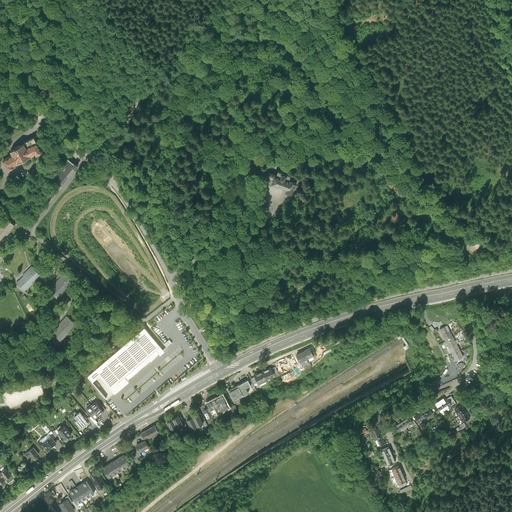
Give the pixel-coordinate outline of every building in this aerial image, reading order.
[(33,138),(24,142),(27,148),(36,144),(33,138)] [(36,144),(27,148),(24,142),(10,150),(13,155),(3,160),(8,169),(18,164),(19,164),(41,152),(36,144)] [(75,164),(68,159),(53,177),(63,185),(75,170),(78,166),(75,164)] [(256,161),(255,167),(261,168),(273,172),(275,166),(263,161),(256,161)] [(280,174),(274,173),(271,182),(293,189),(295,185),(300,186),(301,181),(296,179),(297,175),(281,170),(280,174)] [(15,225),(4,217),(0,221),(0,240),(7,231),(9,232),(15,225)] [(40,274),(31,265),(22,274),(23,275),(16,282),(25,290),(33,282),(32,281),(40,274)] [(72,281),(64,273),(48,289),(58,298),(66,290),(65,289),(72,281)] [(75,323),(66,315),(51,331),(61,340),(69,332),(68,331),(75,323)] [(453,335),(446,322),(438,326),(445,339),(453,335)] [(111,388),(115,393),(129,381),(128,379),(159,353),(160,355),(164,351),(162,348),(161,346),(144,327),(88,375),(93,381),(100,375),(111,388)] [(456,342),(453,335),(445,339),(448,346),(456,342)] [(459,349),(456,342),(448,346),(452,353),(459,349)] [(313,347),(307,350),(311,357),(316,355),(317,354),(315,350),(313,347)] [(463,356),(459,349),(452,353),(455,359),(463,356)] [(307,350),(301,353),(303,356),(302,357),(303,360),(304,361),(311,357),(307,350)] [(307,367),(304,361),(303,360),(298,362),(301,370),(307,367)] [(274,366),(266,370),(270,380),(278,376),(277,373),(274,367),(274,366)] [(266,370),(257,374),(258,376),(261,382),(261,384),(270,380),(266,370)] [(251,378),(241,384),(246,395),(251,392),(249,387),(254,384),(251,380),(251,378)] [(241,384),(236,386),(241,397),(246,395),(241,384)] [(237,399),(241,397),(236,386),(231,388),(237,399)] [(232,405),(225,393),(209,401),(211,406),(215,412),(220,409),(221,411),(232,405)] [(450,396),(443,401),(447,408),(454,403),(450,396)] [(96,401),(91,404),(99,415),(104,412),(100,407),(96,401)] [(440,412),(447,408),(443,401),(436,405),(440,412)] [(461,415),(468,410),(464,403),(457,408),(461,415)] [(91,404),(86,407),(92,415),(95,419),(99,415),(91,404)] [(430,405),(424,409),(428,416),(435,411),(430,405)] [(211,406),(206,408),(211,417),(216,414),(215,412),(211,406)] [(421,420),(428,416),(424,409),(417,413),(421,420)] [(473,417),(468,410),(461,415),(466,422),(473,417)] [(77,415),(79,418),(74,422),(80,430),(90,423),(86,418),(80,411),(77,415)] [(201,411),(196,414),(201,425),(207,422),(204,416),(201,411)] [(181,413),(176,416),(181,426),(186,423),(184,419),(181,413)] [(195,428),(201,425),(196,414),(190,417),(193,422),(195,428)] [(411,414),(404,419),(408,425),(415,420),(411,414)] [(175,429),(181,426),(176,416),(170,419),(175,429)] [(187,417),(184,419),(186,423),(189,427),(191,426),(194,430),(196,429),(195,428),(193,422),(190,424),(187,417)] [(401,429),(408,425),(404,419),(397,423),(401,429)] [(158,430),(154,423),(144,428),(148,435),(150,434),(152,438),(157,435),(155,432),(158,430)] [(67,425),(61,431),(68,439),(74,434),(67,425)] [(373,429),(376,436),(384,433),(381,425),(373,429)] [(148,435),(144,428),(139,431),(144,438),(148,435)] [(61,434),(57,429),(52,433),(56,438),(61,434)] [(52,433),(43,440),(44,442),(41,444),(45,449),(48,447),(50,450),(59,443),(56,438),(52,433)] [(387,440),(384,433),(376,436),(379,444),(387,440)] [(149,446),(144,438),(135,443),(138,449),(140,451),(149,446)] [(120,443),(115,446),(120,454),(125,451),(120,443)] [(384,447),(387,455),(394,452),(391,444),(384,447)] [(37,447),(28,453),(31,457),(33,455),(35,458),(41,453),(37,447)] [(398,459),(394,452),(387,455),(391,462),(398,459)] [(123,453),(119,456),(126,467),(130,465),(123,453)] [(119,456),(114,459),(121,470),(126,467),(119,456)] [(100,459),(95,462),(98,467),(103,464),(100,459)] [(114,459),(110,461),(117,473),(121,470),(114,459)] [(110,461),(106,463),(113,475),(117,473),(110,461)] [(106,463),(101,467),(108,478),(113,475),(106,463)] [(394,466),(397,474),(405,470),(401,463),(394,466)] [(0,471),(0,480),(2,484),(14,474),(9,467),(1,473),(0,471)] [(408,478),(405,470),(397,474),(401,481),(408,478)] [(97,471),(90,475),(99,489),(105,485),(97,471)] [(82,484),(90,496),(94,493),(86,481),(82,484)] [(82,484),(78,486),(85,499),(90,496),(82,484)] [(74,489),(81,501),(85,499),(78,486),(74,489)] [(77,504),(81,501),(74,489),(69,492),(77,504)] [(68,499),(59,504),(64,511),(66,511),(67,511),(73,511),(75,511),(71,505),(68,499)]
